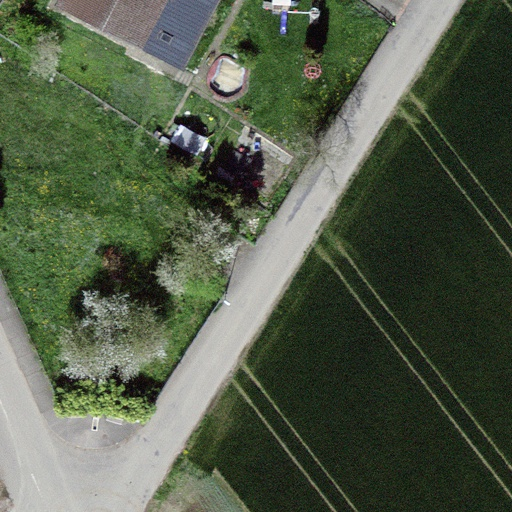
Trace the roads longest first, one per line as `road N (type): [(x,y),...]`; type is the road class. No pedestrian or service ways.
road 1 (tertiary): [(109,511),(436,0)]
road 2 (tertiary): [(0,395),(51,511)]
